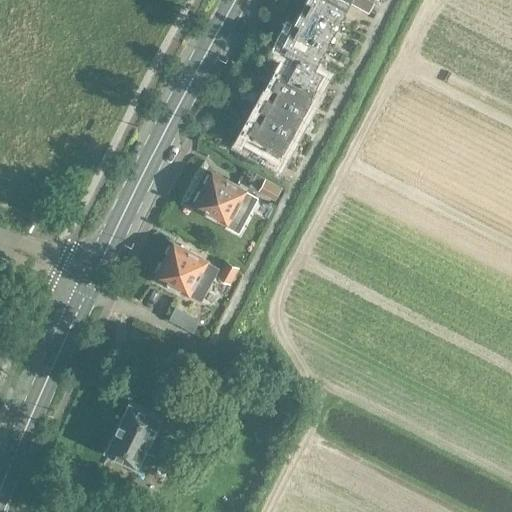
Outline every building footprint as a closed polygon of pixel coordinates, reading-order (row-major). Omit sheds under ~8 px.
[(367,0),(306,0),(281,47),(294,54),(286,70),(283,68),(243,143),(278,163),(319,88),(317,87),(325,71),(317,66),(352,3),(370,12),(374,3),(367,0)] [(195,205),(228,223),(238,205),(250,211),(258,197),(213,172),(195,205)] [(281,186),(266,178),(260,190),(275,198),(281,186)] [(175,243),(157,276),(190,293),(200,275),(211,281),(219,267),(207,261),(208,260),(175,243)] [(230,282),(239,267),(228,260),(218,276),(230,282)] [(131,399),(106,449),(139,465),(164,416),(131,399)] [(150,511),(158,498),(129,483),(120,502),(140,511),(150,511)]
